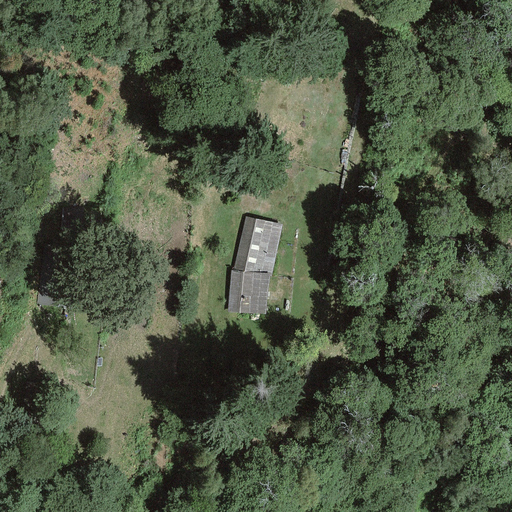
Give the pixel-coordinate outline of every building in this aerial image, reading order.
[(61,208),(61,242),(84,243),(84,209),(61,208)] [(282,224),(245,216),(234,267),(255,271),(269,274),(271,275),(282,224)] [(42,243),(36,303),(77,306),(82,246),(42,243)] [(228,311),(267,313),(269,274),(255,271),(231,270),(228,311)] [(44,383),(26,381),(23,424),(40,425),(44,383)]
